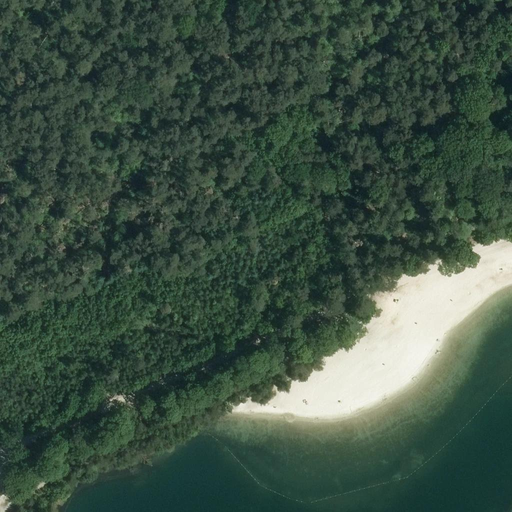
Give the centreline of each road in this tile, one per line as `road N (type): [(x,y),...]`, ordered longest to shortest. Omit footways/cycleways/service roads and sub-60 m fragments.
road 1 (track): [(176,0),(284,111),(329,223)]
road 2 (track): [(207,358),(0,448)]
